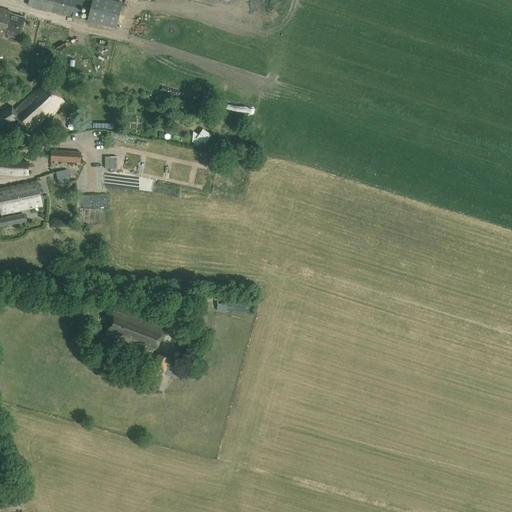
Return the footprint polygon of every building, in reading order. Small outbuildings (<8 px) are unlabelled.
[(83,0),(28,0),(27,5),(78,19),(83,0)] [(89,21),(119,25),(121,7),(91,4),(89,21)] [(10,14),(10,11),(0,8),(0,36),(7,38),(7,35),(19,38),(24,18),(10,14)] [(44,83),(37,92),(35,90),(14,111),(12,107),(0,113),(0,129),(17,119),(29,132),(46,117),(49,118),(63,102),(44,83)] [(70,116),(64,110),(59,115),(65,121),(70,116)] [(196,138),(204,144),(211,135),(203,129),(196,138)] [(51,150),(50,161),(80,163),(81,152),(51,150)] [(0,174),(28,174),(28,161),(0,160),(0,174)] [(70,182),(67,170),(55,173),(58,184),(70,182)] [(1,215),(42,206),(37,181),(0,188),(0,211),(1,215)] [(0,218),(0,226),(5,226),(6,226),(25,222),(23,214),(0,218)] [(156,348),(163,329),(114,310),(104,334),(132,344),(132,343),(141,346),(142,343),(156,348)] [(170,359),(157,354),(149,374),(163,379),(170,359)] [(180,364),(174,362),(169,375),(175,377),(180,364)]
